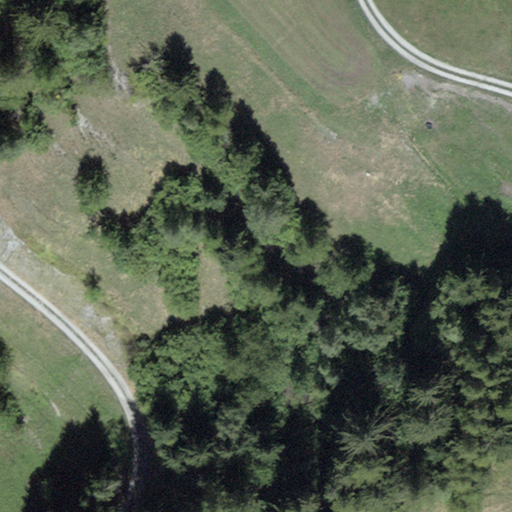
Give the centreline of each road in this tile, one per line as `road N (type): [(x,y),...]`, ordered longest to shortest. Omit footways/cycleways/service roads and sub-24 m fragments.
road 1 (track): [(124,511),(140,441),(132,410),(112,373),(0,269)]
road 2 (track): [(365,0),(430,64),(511,89)]
